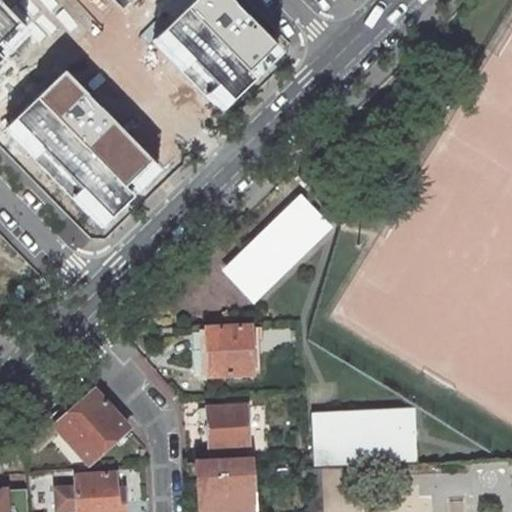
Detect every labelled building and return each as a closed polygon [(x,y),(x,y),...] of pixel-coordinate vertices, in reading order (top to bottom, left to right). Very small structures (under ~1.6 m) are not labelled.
[(112,0),(125,13),(138,0),(112,0)] [(221,0),(195,0),(158,35),(221,102),(272,54),(221,0)] [(0,71),(30,42),(0,11),(0,71)] [(154,169),(60,73),(2,129),(95,225),(154,169)] [(215,270),(249,304),(329,226),(295,191),(215,270)] [(203,377),(253,374),(251,329),(209,331),(210,350),(201,350),(203,377)] [(261,374),(258,329),(251,329),(253,374),(261,374)] [(200,331),(201,350),(210,350),(209,331),(200,331)] [(74,399),(51,419),(59,427),(56,429),(88,465),(127,430),(90,388),(76,401),(74,399)] [(247,409),(210,410),(199,411),(197,411),(198,430),(200,430),(201,452),(248,450),(247,409)] [(412,410),(312,415),(314,464),(414,459),(414,439),(412,410)] [(204,462),(206,511),(208,511),(251,509),(248,460),(204,462)] [(309,469),(310,498),(321,497),(320,468),(309,469)] [(125,511),(124,489),(117,489),(117,472),(76,474),(76,486),(58,487),(54,492),(54,505),(60,509),(76,508),(76,511),(125,511)] [(26,511),(25,490),(2,491),(0,492),(0,511),(26,511)] [(310,511),(321,511),(321,497),(310,498),(310,511)]
